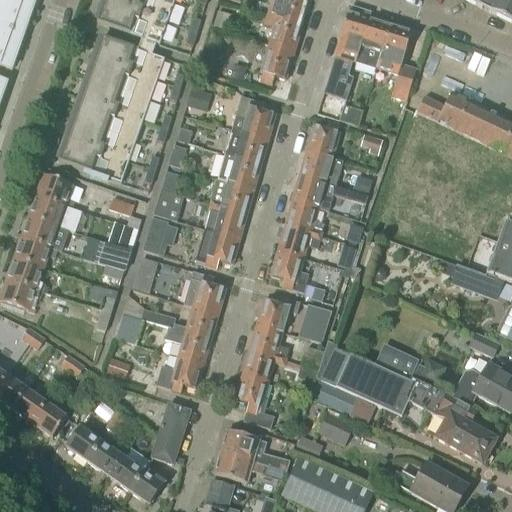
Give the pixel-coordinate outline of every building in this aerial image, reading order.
[(0,0),(31,11),(34,0),(0,0)] [(0,0),(0,23),(24,31),(31,11),(0,0)] [(158,47),(173,5),(174,0),(104,0),(95,25),(158,47)] [(296,0),(280,0),(276,15),(267,12),(264,20),(299,30),(307,3),(304,2),(296,0)] [(511,0),(458,0),(511,26),(511,0)] [(354,66),(368,21),(346,14),(332,62),(339,65),(328,104),(344,109),(352,81),(347,79),(351,65),(354,66)] [(296,41),(299,30),(264,20),(262,27),(272,30),(266,49),(291,57),(296,41)] [(192,21),(188,34),(196,36),(200,23),(192,21)] [(375,72),(389,27),(368,21),(354,66),(375,72)] [(0,46),(17,52),(24,31),(0,23),(0,46)] [(410,33),(389,27),(375,72),(376,72),(376,71),(397,78),(400,69),(410,33)] [(192,49),(196,36),(188,34),(184,47),(192,49)] [(100,40),(57,164),(120,186),(163,62),(100,40)] [(0,68),(10,72),(17,52),(0,46),(0,68)] [(284,84),(291,57),(266,49),(260,70),(253,69),(252,74),(260,77),(258,85),(270,88),(272,80),(284,84)] [(245,71),(233,67),(229,80),(242,83),(245,71)] [(397,78),(391,97),(405,101),(414,73),(400,69),(397,78)] [(176,76),(172,89),(179,91),(183,78),(176,76)] [(175,104),(179,91),(172,89),(168,102),(175,104)] [(202,97),(190,93),(186,108),(198,111),(202,97)] [(511,125),(467,104),(469,100),(468,97),(461,93),(457,95),(455,98),(449,95),(443,109),(422,99),(415,114),(511,160),(511,125)] [(230,133),(240,136),(266,144),(274,118),(259,114),(261,107),(239,100),(234,120),(230,133)] [(344,109),(340,124),(356,130),(361,114),(344,109)] [(163,118),(159,131),(167,133),(171,120),(163,118)] [(312,129),(305,154),(331,162),(338,136),(335,136),(337,129),(327,126),(325,133),(312,129)] [(163,146),(167,133),(159,131),(155,144),(163,146)] [(177,144),(188,147),(192,135),(180,131),(177,144)] [(259,168),(266,144),(240,136),(230,133),(223,158),(227,159),(259,168)] [(434,144),(414,136),(401,170),(422,178),(434,144)] [(380,144),(364,139),(361,149),(377,154),(380,144)] [(187,153),(180,151),(173,149),(167,168),(181,172),(187,153)] [(496,157),(475,149),(462,184),(483,191),(496,157)] [(331,162),(305,154),(298,180),(334,190),(341,165),(331,162)] [(151,159),(147,172),(154,174),(158,161),(151,159)] [(252,193),(259,168),(227,159),(225,168),(222,168),(220,169),(216,183),(226,186),(252,193)] [(422,178),(401,170),(389,205),(409,212),(422,178)] [(150,187),(154,174),(147,172),(143,185),(150,187)] [(160,194),(173,198),(179,179),(166,175),(160,194)] [(42,178),(35,199),(70,212),(73,204),(67,202),(71,188),(42,178)] [(347,194),(334,190),(298,180),(290,205),(316,212),(327,215),(332,199),(345,202),(347,194)] [(245,219),(252,193),(226,186),(220,206),(210,203),(208,208),(245,219)] [(480,199),(459,192),(447,226),(467,234),(480,199)] [(173,198),(160,194),(152,219),(166,223),(173,198)] [(365,199),(347,194),(345,202),(363,208),(365,199)] [(68,219),(70,212),(35,199),(28,220),(57,230),(61,217),(68,219)] [(128,219),(126,229),(137,232),(140,223),(130,219),(133,208),(111,201),(107,212),(128,219)] [(313,225),(316,212),(290,205),(283,229),(309,236),(308,241),(313,242),(315,233),(320,235),(322,228),(313,225)] [(409,212),(389,205),(381,225),(421,239),(428,219),(409,212)] [(245,219),(208,208),(207,212),(210,212),(204,234),(212,236),(238,243),(245,219)] [(447,226),(428,219),(421,239),(460,253),(467,234),(447,226)] [(52,244),(57,230),(28,220),(20,241),(56,254),(58,246),(52,244)] [(168,227),(152,222),(142,254),(158,259),(168,227)] [(130,254),(137,232),(126,229),(125,230),(112,226),(106,246),(130,254)] [(511,229),(504,226),(486,276),(496,280),(503,283),(511,286),(511,229)] [(321,235),(320,235),(315,233),(313,242),(308,241),(309,236),(283,229),(276,255),(302,263),(306,249),(316,252),(321,235)] [(356,245),(360,234),(351,231),(347,242),(356,245)] [(231,268),(238,243),(212,236),(204,234),(203,234),(194,266),(215,272),(217,264),(231,268)] [(53,261),(56,254),(20,241),(13,262),(42,272),(47,259),(53,261)] [(130,254),(102,246),(96,265),(123,273),(130,254)] [(298,275),(302,263),(276,255),(269,280),(282,284),(280,291),(301,297),(307,277),(298,275)] [(351,258),(342,256),(339,268),(348,271),(351,258)] [(148,296),(157,265),(140,261),(131,292),(148,296)] [(37,285),(42,272),(13,262),(6,283),(41,295),(44,288),(37,285)] [(495,283),(457,269),(450,287),(495,303),(503,283),(496,280),(495,283)] [(122,276),(104,270),(101,279),(119,285),(122,276)] [(182,308),(191,311),(191,310),(217,318),(224,293),(210,289),(212,282),(192,275),(182,308)] [(41,295),(6,283),(0,299),(0,305),(27,314),(32,300),(38,303),(41,295)] [(335,297),(312,290),(308,301),(332,309),(335,297)] [(116,296),(108,293),(101,313),(110,316),(116,296)] [(262,304),(255,329),(280,337),(287,315),(295,317),(298,306),(277,300),(275,308),(262,304)] [(511,309),(508,311),(498,332),(499,337),(511,343),(511,309)] [(209,344),(217,318),(191,310),(191,311),(185,331),(173,328),(175,322),(143,313),(141,323),(142,324),(172,332),(172,333),(209,344)] [(309,343),(320,347),(330,315),(318,311),(309,343)] [(110,316),(101,313),(95,332),(103,335),(110,316)] [(142,324),(121,317),(114,341),(134,347),(142,324)] [(21,342),(28,348),(36,336),(27,330),(26,332),(7,323),(1,334),(20,343),(21,342)] [(277,349),(280,337),(255,329),(247,355),(284,365),(288,352),(277,349)] [(202,368),(209,344),(172,333),(168,345),(180,348),(176,361),(202,368)] [(44,342),(36,336),(28,348),(36,354),(44,342)] [(500,348),(474,337),(467,352),(493,363),(500,348)] [(334,349),(326,346),(315,382),(334,390),(348,358),(333,351),(334,349)] [(416,365),(384,349),(377,364),(375,363),(375,364),(409,382),(418,364),(416,363),(416,365)] [(301,368),(315,372),(321,355),(305,350),(299,368),(301,368)] [(283,369),(284,365),(247,355),(240,379),(266,387),(273,366),(283,369)] [(67,375),(75,364),(67,358),(59,369),(67,375)] [(400,420),(414,388),(348,358),(334,390),(400,420)] [(438,387),(447,368),(426,358),(417,377),(438,387)] [(110,361),(105,376),(124,382),(129,368),(110,361)] [(195,394),(202,368),(176,361),(173,374),(161,370),(155,390),(179,397),(181,390),(195,394)] [(84,370),(75,364),(67,375),(72,379),(76,381),(84,370)] [(464,375),(450,400),(469,409),(475,398),(507,416),(511,406),(511,383),(498,375),(499,373),(487,366),(479,380),(469,374),(464,375)] [(316,375),(299,370),(296,381),(313,386),(316,375)] [(0,404),(11,413),(24,393),(12,385),(14,381),(7,376),(0,386),(0,404)] [(258,416),(266,387),(240,379),(233,404),(247,408),(242,425),(269,432),(272,420),(258,416)] [(373,410),(317,384),(309,401),(366,426),(373,410)] [(31,426),(46,404),(39,399),(37,402),(24,393),(11,413),(31,426)] [(476,415),(447,399),(436,419),(445,424),(436,441),(479,466),(481,464),(485,465),(489,457),(485,455),(492,443),(468,429),(476,415)] [(54,409),(46,404),(31,426),(52,441),(65,422),(51,412),(54,409)] [(188,415),(166,408),(152,452),(175,459),(188,415)] [(115,415),(110,424),(118,429),(124,421),(115,415)] [(353,428),(323,415),(314,436),(343,449),(353,428)] [(118,429),(110,424),(104,432),(112,437),(118,429)] [(65,450),(86,465),(99,446),(79,431),(65,450)] [(265,446),(254,443),(225,435),(218,456),(286,474),(288,465),(261,457),(265,446)] [(293,455),(309,462),(314,448),(299,442),(293,455)] [(106,480),(120,460),(99,446),(86,465),(106,480)] [(175,459),(152,452),(149,461),(172,468),(175,459)] [(283,483),(286,474),(218,456),(212,476),(246,486),(250,473),(283,483)] [(127,494),(141,475),(120,460),(106,480),(127,494)] [(281,500),(308,511),(363,511),(370,496),(298,463),(281,500)] [(409,495),(409,496),(437,511),(453,511),(457,506),(459,507),(465,496),(463,495),(466,491),(424,468),(415,484),(400,476),(395,487),(409,495)] [(142,476),(141,475),(127,494),(148,509),(164,486),(144,473),(142,476)] [(233,490),(211,483),(207,495),(229,502),(233,490)] [(226,511),(229,502),(207,495),(203,508),(210,510),(214,511),(226,511)]
